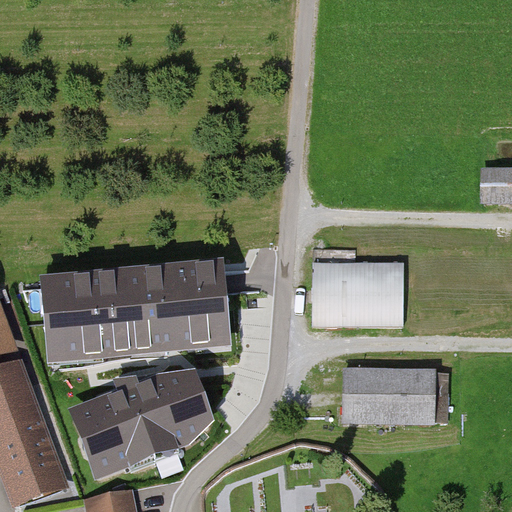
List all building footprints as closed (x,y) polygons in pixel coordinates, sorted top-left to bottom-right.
[(511,174),(486,174),(486,205),(511,205),(511,174)] [(405,267),(314,266),(313,328),(405,329),(405,267)] [(225,273),(46,289),(53,368),(232,351),(225,273)] [(0,361),(16,356),(0,313),(0,361)] [(28,511),(70,497),(21,367),(0,375),(0,482),(11,511),(28,511)] [(435,426),(436,376),(346,374),(345,398),(344,424),(435,426)] [(187,377),(75,415),(97,479),(209,440),(187,377)] [(134,511),(131,498),(89,506),(90,511),(134,511)]
